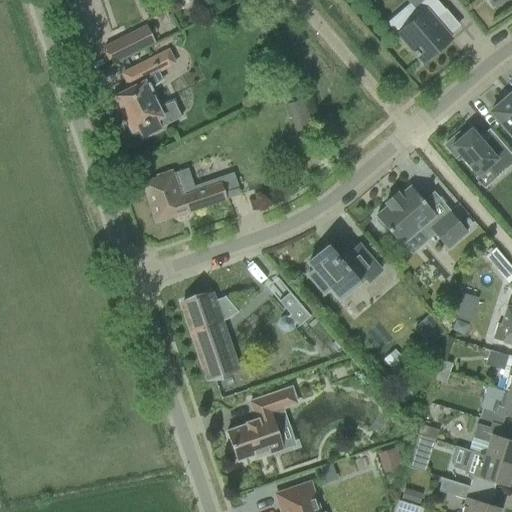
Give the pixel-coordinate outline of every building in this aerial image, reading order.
[(450,40),(433,20),(444,10),(434,0),(406,0),(414,8),(403,17),(409,24),(396,35),(421,64),(435,53),(436,52),(436,51),(450,40)] [(123,37),(101,48),(110,66),(132,55),(123,37)] [(180,118),(172,102),(156,108),(147,90),(162,81),(151,60),(121,74),(129,89),(111,98),(115,106),(117,105),(120,110),(117,111),(118,113),(120,112),(133,136),(138,134),(140,139),(160,129),(160,128),(180,118)] [(511,92),(489,112),(511,138),(511,92)] [(285,105),(295,130),(313,123),(304,98),(285,105)] [(511,164),(511,156),(494,135),(483,145),(470,129),(461,137),(457,134),(444,146),(454,158),(458,155),(476,177),(488,167),(497,177),(511,164)] [(180,198),(171,171),(155,177),(155,179),(140,184),(154,224),(172,218),(173,220),(190,214),(190,212),(225,200),(220,184),(208,188),(208,186),(190,192),(190,194),(180,198)] [(423,235),(430,230),(446,249),(466,233),(448,212),(438,221),(410,187),(399,197),(396,193),(384,203),(387,207),(375,217),(378,220),(375,222),(383,231),(385,229),(400,245),(419,229),(423,235)] [(323,294),(329,288),(339,300),(364,278),(367,282),(380,271),(358,246),(339,262),(326,247),(307,263),(314,270),(307,276),(323,294)] [(494,249),(484,257),(496,272),(506,263),(494,249)] [(495,341),(511,345),(511,281),(507,286),(511,291),(511,294),(508,308),(506,307),(495,341)] [(309,317),(287,291),(276,300),(289,316),(286,318),(282,318),(279,321),(278,326),(280,330),(284,332),(288,332),(291,329),(292,325),(295,323),(298,327),(309,317)] [(215,324),(221,322),(226,320),(230,318),(233,315),(237,312),(224,297),(208,303),(205,295),(181,303),(202,366),(208,364),(213,378),(232,372),(215,324)] [(492,352),(488,366),(503,371),(504,367),(507,357),(492,352)] [(440,361),(437,371),(447,374),(450,364),(440,361)] [(505,380),(502,391),(511,394),(511,369),(504,367),(503,371),(500,378),(505,380)] [(447,374),(437,371),(434,380),(444,384),(447,374)] [(246,425),(225,433),(235,461),(252,455),(253,459),(268,454),(267,450),(276,447),(271,432),(276,430),(273,421),(284,418),(281,409),(295,404),(290,388),(249,403),(255,420),(245,424),(246,425)] [(511,394),(502,391),(498,403),(493,401),(490,410),(476,407),(473,418),(501,426),(504,416),(511,418),(511,394)] [(511,465),(511,441),(487,434),(489,428),(475,424),(467,451),(478,454),(483,456),(483,457),(511,465)] [(416,435),(427,439),(434,441),(437,432),(419,426),(416,435)] [(427,439),(416,435),(413,445),(424,448),(427,439)] [(400,468),(394,449),(384,452),(390,471),(400,468)] [(511,470),(511,467),(511,465),(483,457),(483,456),(478,454),(467,451),(466,450),(461,465),(466,466),(464,472),(468,480),(472,481),(473,477),(487,481),(506,487),(507,483),(511,484),(511,481),(511,470)] [(409,458),(406,468),(423,473),(426,463),(409,458)] [(437,492),(459,498),(463,485),(441,479),(437,492)] [(275,495),(280,511),(318,511),(309,484),(275,495)] [(465,498),(460,511),(498,511),(499,509),(465,498)] [(393,511),(420,511),(422,508),(397,501),(393,511)]
